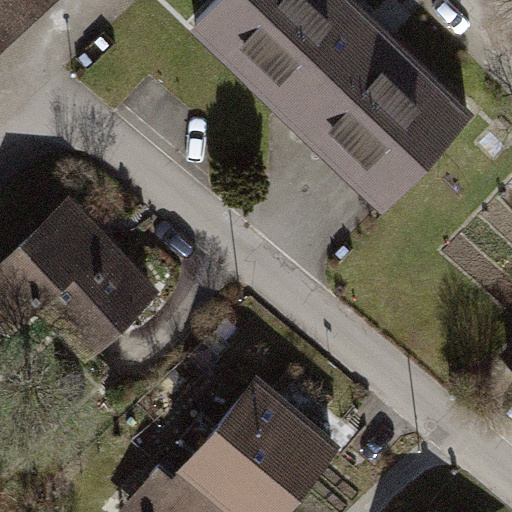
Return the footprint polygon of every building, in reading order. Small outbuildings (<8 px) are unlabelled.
[(0,0),(0,36),(22,17),(5,0),(0,0)] [(5,0),(22,17),(40,0),(5,0)] [(353,0),(216,0),(212,5),(399,182),(469,110),(353,0)] [(69,201),(0,265),(0,279),(27,309),(41,296),(88,347),(151,289),(69,201)] [(161,461),(122,507),(127,511),(219,511),(231,498),(247,511),(272,511),(333,440),(259,377),(176,474),(161,461)] [(247,511),(231,498),(219,511),(247,511)]
